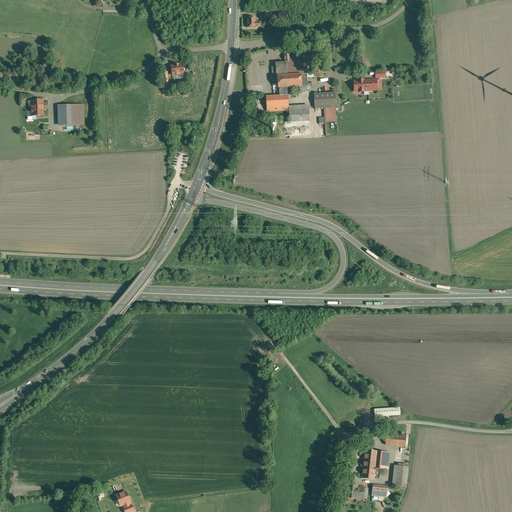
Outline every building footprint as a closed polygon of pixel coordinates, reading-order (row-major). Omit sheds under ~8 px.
[(256,17),(247,17),(247,28),(256,27),(260,27),(260,22),(256,22),(256,17)] [(301,58),(289,59),(289,61),(286,61),(286,63),(277,63),(277,66),(273,67),(272,67),(273,75),(274,76),(278,76),(279,88),(287,87),(302,86),(301,74),(304,74),(304,70),(306,69),(307,68),(307,62),(305,61),(303,61),(303,59),(301,58)] [(179,65),(175,65),(171,66),(173,75),(183,74),(182,64),(179,65)] [(379,79),(368,80),(369,90),(380,90),(379,79)] [(358,81),(354,81),(355,91),(369,90),(368,80),(364,81),(364,80),(358,80),(358,81)] [(287,87),(279,88),(280,96),(288,95),(287,87)] [(335,93),(315,94),(316,108),(336,107),(335,93)] [(280,96),(266,96),(267,111),(289,110),(288,95),(280,96)] [(43,100),(31,101),(32,107),(31,107),(31,110),(32,111),(32,116),(36,116),(37,117),(40,117),(41,116),(43,115),(43,100)] [(81,105),(61,106),(62,126),(82,125),(81,105)] [(309,109),(289,110),(290,122),(310,121),(309,109)] [(98,328),(107,319),(105,316),(99,322),(98,321),(96,323),(97,323),(95,325),(98,328)] [(403,430),(383,428),(382,438),(402,440),(403,430)] [(385,446),(362,443),(359,471),(370,473),(371,465),(376,466),(376,462),(383,463),(385,446)] [(404,460),(390,459),(388,479),(402,481),(404,460)] [(355,478),(348,477),(346,491),(356,492),(356,490),(363,491),(364,481),(354,480),(355,478)] [(382,480),(371,478),(369,489),(381,490),(382,480)] [(128,490),(115,495),(121,508),(123,507),(125,511),(133,511),(136,511),(128,490)]
